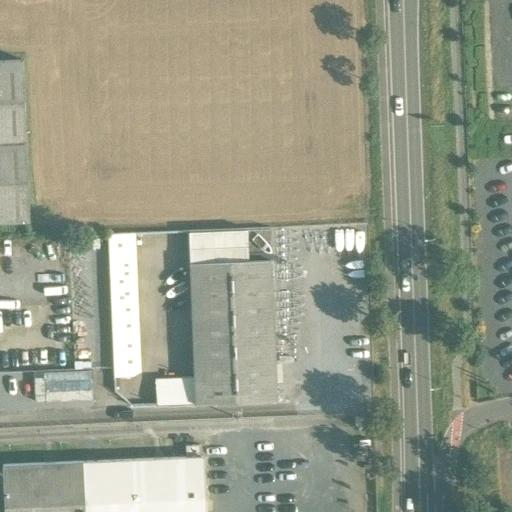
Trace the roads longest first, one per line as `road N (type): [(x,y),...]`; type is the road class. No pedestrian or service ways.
road 1 (secondary): [(415,511),(403,0)]
road 2 (residential): [(443,511),(446,451),(480,416),(511,408)]
